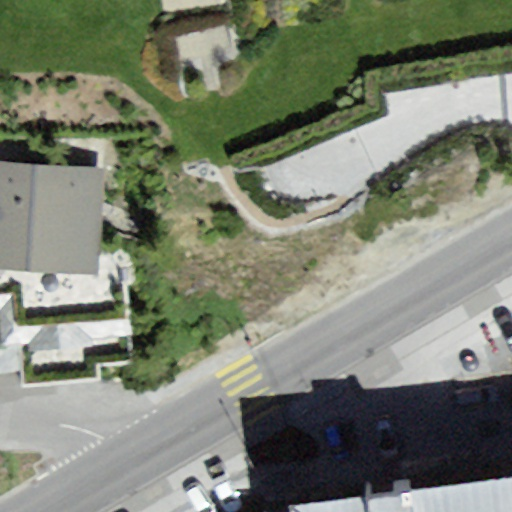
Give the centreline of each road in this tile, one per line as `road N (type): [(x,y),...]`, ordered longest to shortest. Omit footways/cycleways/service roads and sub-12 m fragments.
road 1 (tertiary): [(120,464),(511,237)]
road 2 (residential): [(120,464),(103,438),(73,420),(0,414)]
